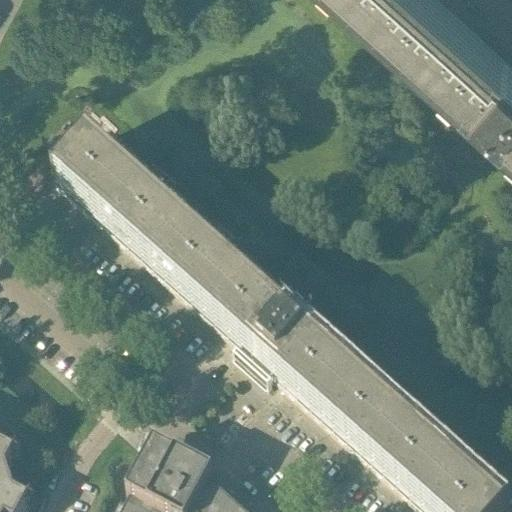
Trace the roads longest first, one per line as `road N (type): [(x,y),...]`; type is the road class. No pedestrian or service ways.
road 1 (residential): [(132,399),(0,280)]
road 2 (residential): [(258,511),(132,399)]
road 3 (residential): [(51,511),(81,452),(132,399)]
